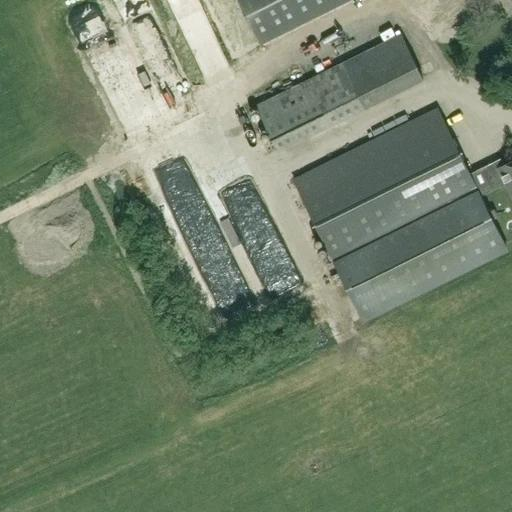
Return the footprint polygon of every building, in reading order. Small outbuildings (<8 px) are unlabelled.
[(177,0),(186,16),(187,16),(189,21),(201,15),(193,0),(177,0)] [(285,61),(388,17),(380,0),(238,0),(260,50),(277,43),(285,61)] [(144,2),(122,13),(129,27),(151,15),(144,2)] [(185,44),(208,37),(206,27),(182,34),(185,44)] [(96,29),(80,35),(98,81),(114,75),(96,29)] [(402,36),(257,108),(279,151),(423,79),(402,36)] [(511,179),(504,164),(501,158),(470,173),(437,107),(294,179),(363,318),(506,247),(486,207),(511,194),(511,179)]
